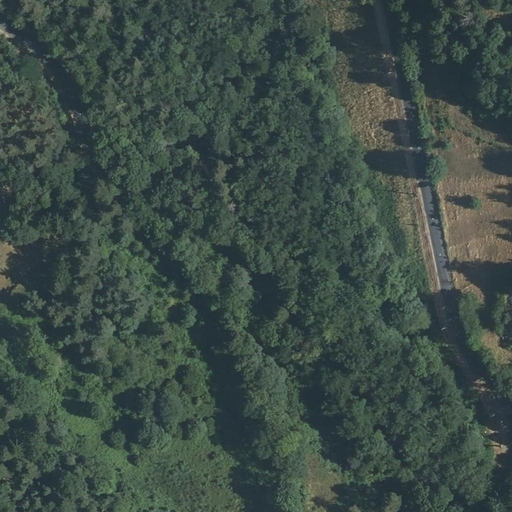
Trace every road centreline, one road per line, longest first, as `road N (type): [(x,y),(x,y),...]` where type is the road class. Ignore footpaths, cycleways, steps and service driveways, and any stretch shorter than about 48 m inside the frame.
road 1 (tertiary): [(511,488),(498,503),(472,510),(444,506),(417,485),(398,444),(261,286),(98,163),(65,83),(0,9)]
road 2 (tertiary): [(390,0),(458,330),(511,409)]
